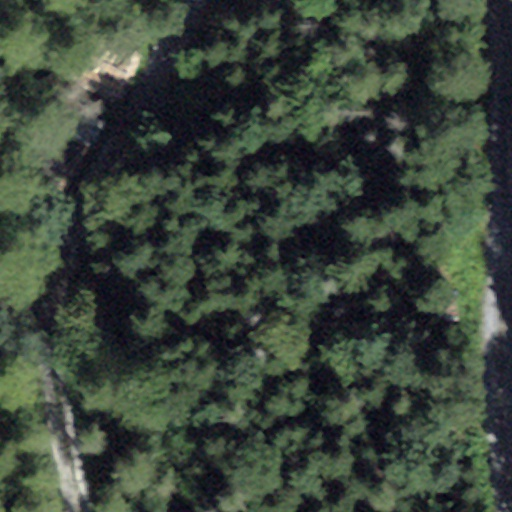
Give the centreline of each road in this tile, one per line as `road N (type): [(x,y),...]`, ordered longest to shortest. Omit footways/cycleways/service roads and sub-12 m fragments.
road 1 (track): [(99,511),(64,280),(190,0)]
road 2 (track): [(506,0),(511,285)]
